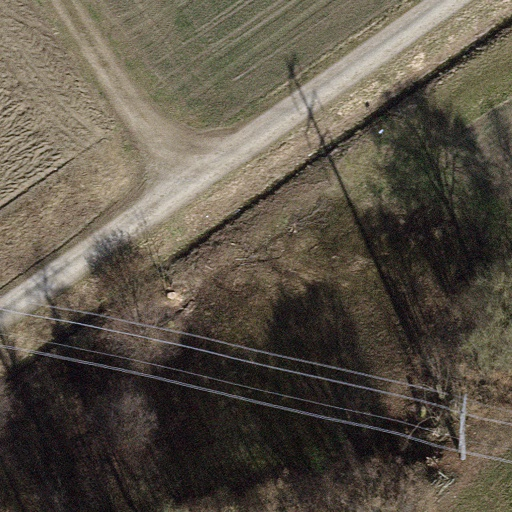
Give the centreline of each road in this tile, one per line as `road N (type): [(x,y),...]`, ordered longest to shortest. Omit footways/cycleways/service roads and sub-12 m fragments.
road 1 (track): [(452,0),(0,325)]
road 2 (track): [(189,187),(56,0)]
